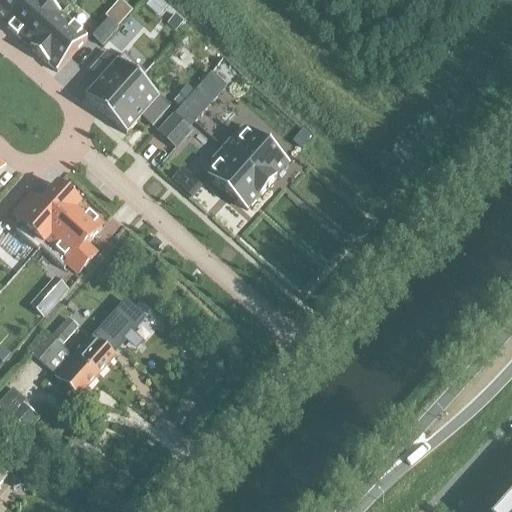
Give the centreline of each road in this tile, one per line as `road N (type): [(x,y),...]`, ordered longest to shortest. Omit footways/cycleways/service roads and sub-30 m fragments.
road 1 (unclassified): [(302,345),(511,112)]
road 2 (residential): [(85,155),(302,345)]
road 3 (unclassified): [(153,511),(302,345)]
road 4 (tertiary): [(359,511),(511,352)]
road 5 (residential): [(0,43),(75,113),(72,144)]
